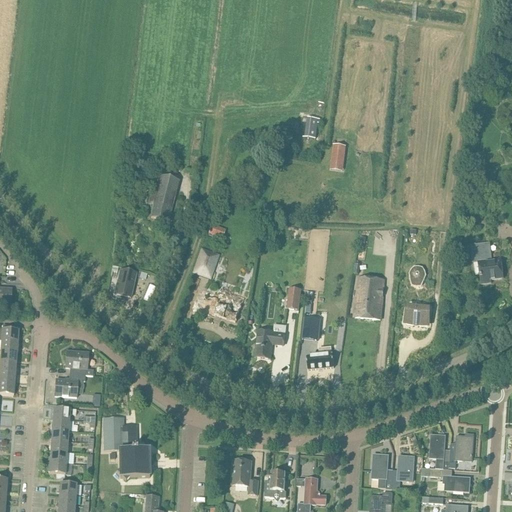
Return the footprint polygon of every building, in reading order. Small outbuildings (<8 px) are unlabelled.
[(474,107),(478,112),(482,108),(477,103),(474,107)] [(320,120),(307,118),(304,139),(316,140),(318,125),(320,125),(320,120)] [(333,146),(331,165),(341,166),(343,147),(333,146)] [(155,179),(151,195),(148,205),(154,206),(150,219),(168,224),(170,214),(177,184),(155,179)] [(220,211),(222,204),(217,202),(214,209),(220,211)] [(208,235),(222,240),(225,231),(212,226),(208,235)] [(264,227),(263,240),(276,241),(276,227),(264,227)] [(470,264),(472,263),(478,263),(481,286),(491,284),(491,282),(503,280),(502,271),(501,262),(491,263),(489,244),(470,246),(472,258),(469,258),(470,264)] [(219,256),(204,251),(201,250),(193,274),(210,281),(219,256)] [(411,271),(409,275),(411,287),(416,289),(422,289),(426,277),(425,273),(423,269),(418,268),(414,268),(411,271)] [(131,300),(136,275),(120,271),(115,296),(131,300)] [(380,322),(381,312),(384,282),(377,281),(368,280),(357,279),(354,319),(380,322)] [(0,306),(0,307),(10,307),(12,291),(0,289),(0,306)] [(289,290),(286,310),(299,312),(301,291),(289,290)] [(206,293),(199,311),(235,324),(243,301),(231,297),(229,301),(206,293)] [(407,307),(403,325),(404,326),(417,329),(430,329),(430,328),(431,310),(430,309),(407,307)] [(304,319),(302,341),(318,343),(321,321),(304,319)] [(258,332),(256,349),(255,359),(270,360),(272,346),(284,347),(285,336),(286,327),(277,326),(276,335),(273,334),(258,332)] [(0,330),(0,341),(1,342),(18,343),(18,332),(16,332),(17,328),(2,327),(2,331),(0,330)] [(1,342),(0,341),(0,352),(0,353),(17,354),(18,343),(1,342)] [(0,363),(16,365),(17,354),(0,353),(0,355),(0,363)] [(69,376),(93,378),(93,372),(87,371),(88,355),(66,353),(65,370),(70,370),(69,376)] [(319,356),(306,358),(308,372),(334,370),(333,355),(332,355),(319,356)] [(0,374),(15,376),(16,365),(0,363),(0,374)] [(0,385),(14,387),(15,376),(0,374),(0,385)] [(54,398),(64,399),(76,400),(77,394),(83,395),(83,391),(84,390),(84,387),(83,386),(83,383),(85,383),(85,377),(93,378),(69,376),(69,382),(56,381),(54,398)] [(0,396),(13,397),(14,387),(0,385),(0,396)] [(53,421),(69,422),(70,416),(76,417),(76,412),(54,410),(53,421)] [(119,452),(120,470),(117,475),(120,478),(120,480),(123,480),(126,484),(131,479),(149,479),(148,451),(137,451),(137,450),(136,450),(136,446),(131,446),(131,428),(123,428),(123,420),(103,420),(104,452),(119,452)] [(52,432),(68,433),(69,422),(53,421),(52,432)] [(51,443),(67,444),(68,433),(52,432),(51,443)] [(449,470),(449,464),(450,452),(445,452),(446,438),(431,436),(429,461),(436,461),(436,471),(443,471),(449,472),(449,470)] [(450,452),(449,464),(449,470),(455,470),(456,462),(463,463),(464,460),(472,460),(474,437),(466,436),(465,439),(457,438),(456,452),(450,452)] [(50,453),(67,455),(67,444),(51,443),(50,453)] [(67,455),(50,453),(49,464),(66,466),(67,455)] [(374,457),(372,478),(379,479),(379,482),(378,490),(388,491),(392,491),(393,472),(387,472),(388,458),(374,457)] [(398,473),(393,472),(392,491),(401,491),(401,483),(405,483),(406,481),(412,481),(414,460),(399,458),(398,473)] [(250,479),(252,463),(234,462),(232,487),(249,488),(249,497),(257,497),(258,483),(249,483),(249,479),(250,479)] [(49,475),(65,476),(71,477),(71,466),(66,466),(49,464),(49,475)] [(423,470),(423,478),(441,479),(441,472),(423,470)] [(266,483),(265,493),(265,499),(273,499),(277,503),(280,500),(286,500),(286,494),(285,493),(286,475),(282,475),(279,471),(275,474),(271,474),(271,483),(266,483)] [(438,492),(459,494),(469,495),(471,480),(443,478),(443,484),(439,484),(438,492)] [(306,488),(305,491),(304,506),(298,505),(297,511),(310,511),(311,506),(316,507),(316,506),(326,507),(326,498),(321,498),(321,497),(317,496),(318,481),(296,480),(296,487),(306,488)] [(59,496),(76,497),(76,486),(60,485),(59,496)] [(384,494),(383,498),(371,497),(370,511),(372,511),(371,511),(391,511),(393,495),(384,494)] [(58,507),(75,508),(76,497),(59,496),(58,507)] [(157,511),(158,499),(148,498),(146,498),(144,511),(157,511)] [(420,504),(423,504),(443,506),(444,500),(421,498),(420,504)]
